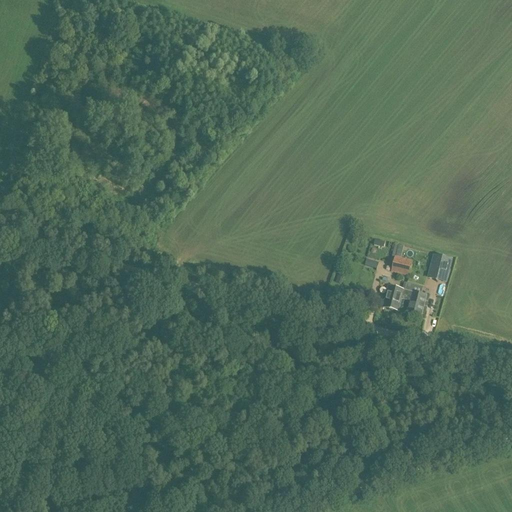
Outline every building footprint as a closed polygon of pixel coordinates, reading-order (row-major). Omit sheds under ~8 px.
[(454,259),(434,254),(428,278),(440,281),(444,266),(451,269),(454,259)] [(410,277),(413,261),(395,258),(392,273),(410,277)] [(377,270),(379,264),(366,260),(365,267),(377,270)] [(423,288),(411,285),(409,292),(404,291),(402,300),(410,302),(407,311),(422,315),(427,295),(421,294),(423,288)] [(402,300),(404,291),(388,287),(383,308),(398,312),(401,300),(402,300)]
